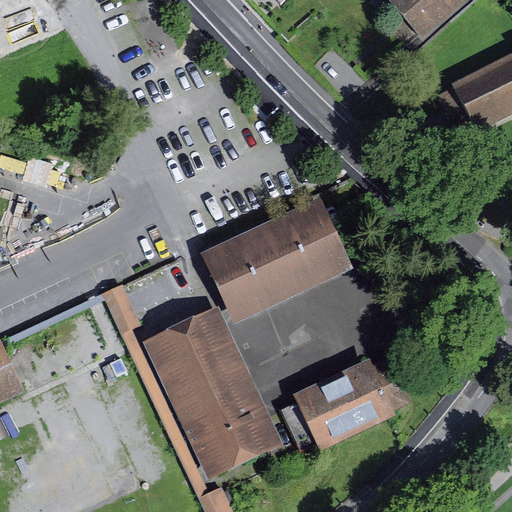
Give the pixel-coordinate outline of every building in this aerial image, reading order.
[(469,0),(390,0),(424,39),(470,0),(469,0)] [(511,58),(453,88),(475,131),(511,112),(511,58)] [(318,211),(212,261),(236,314),(343,265),(318,211)] [(137,324),(121,290),(109,296),(124,329),(137,324)] [(269,444),(209,319),(157,344),(216,469),(269,444)] [(0,398),(18,390),(0,351),(0,398)] [(301,452),(321,442),(323,446),(389,415),(388,412),(408,402),(389,361),(368,371),(367,368),(301,399),(302,402),(282,412),(301,452)]
